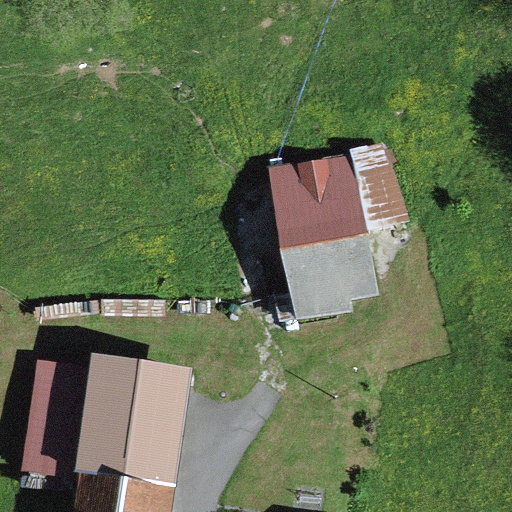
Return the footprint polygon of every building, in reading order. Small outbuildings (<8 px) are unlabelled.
[(383,147),(351,152),(364,231),(414,222),(383,147)] [(351,152),(266,167),(292,319),(348,310),(346,297),(375,293),(364,231),(351,152)] [(192,366),(88,351),(85,367),(70,468),(79,470),(174,484),(192,366)] [(70,468),(85,367),(36,359),(19,470),(69,478),(70,468)] [(169,511),(174,484),(79,470),(72,511),(169,511)]
